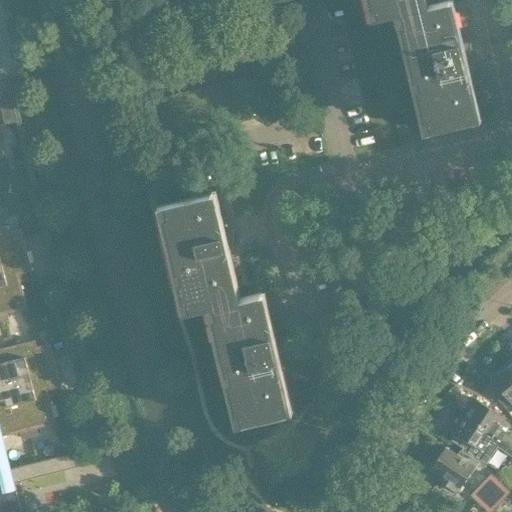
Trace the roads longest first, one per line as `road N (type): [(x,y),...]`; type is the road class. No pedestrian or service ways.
road 1 (residential): [(312,334),(285,220),(295,196),(481,151),(511,132)]
road 2 (residential): [(388,511),(396,445),(411,403),(451,344),(511,292)]
